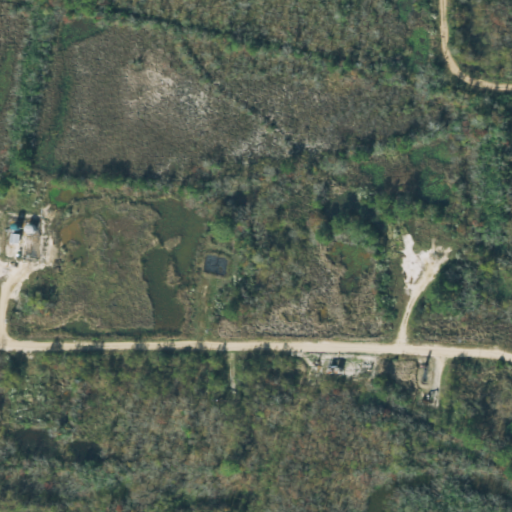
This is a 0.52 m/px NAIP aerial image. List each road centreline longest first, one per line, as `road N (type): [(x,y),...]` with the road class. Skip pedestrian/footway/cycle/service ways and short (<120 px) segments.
road 1 (residential): [(511,352),(0,340)]
road 2 (residential): [(0,499),(123,504),(129,511)]
